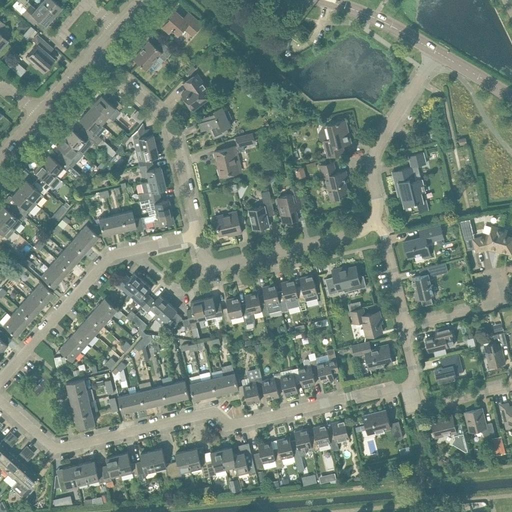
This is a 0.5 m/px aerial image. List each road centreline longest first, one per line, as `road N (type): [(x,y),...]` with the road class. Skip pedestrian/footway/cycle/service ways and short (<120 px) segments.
road 1 (residential): [(349,397),(227,427),(212,413),(64,449),(0,402)]
road 2 (residential): [(196,234),(169,123),(89,57)]
road 3 (residential): [(374,223),(377,147),(435,51)]
road 4 (residential): [(0,380),(107,259),(128,251)]
road 5 (residential): [(207,264),(374,223)]
road 6 (residential): [(406,325),(497,305),(491,277)]
